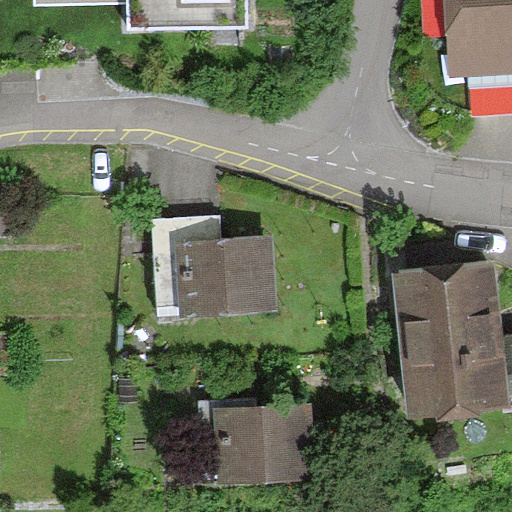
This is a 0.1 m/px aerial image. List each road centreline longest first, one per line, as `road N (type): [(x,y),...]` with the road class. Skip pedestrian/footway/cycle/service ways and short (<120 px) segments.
road 1 (residential): [(0,118),(163,114),(344,163)]
road 2 (residential): [(344,163),(432,191),(511,198)]
road 3 (residential): [(344,163),(376,0)]
